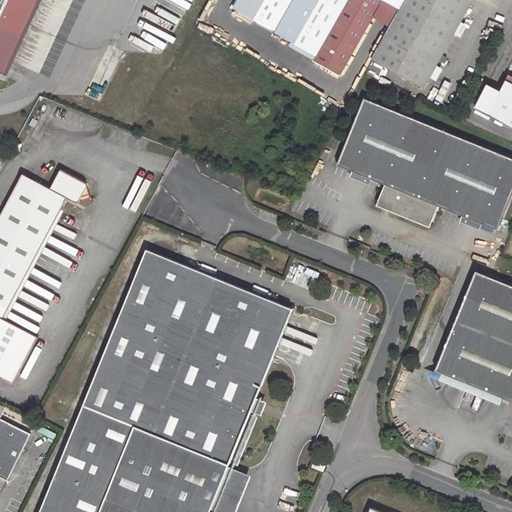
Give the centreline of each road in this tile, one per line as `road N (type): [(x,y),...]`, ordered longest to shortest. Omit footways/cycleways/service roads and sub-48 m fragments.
road 1 (unclassified): [(347,444),(406,293),(188,197)]
road 2 (unclassified): [(511,510),(347,444)]
